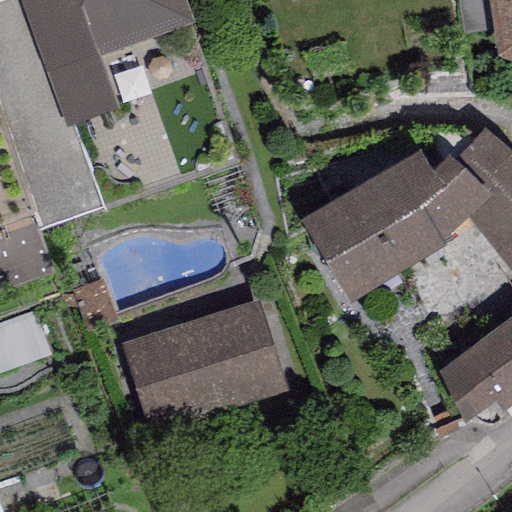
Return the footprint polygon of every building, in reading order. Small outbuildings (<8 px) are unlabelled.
[(118,123),(97,64),(193,35),(180,0),(18,0),(0,6),(0,119),(41,238),(105,216),(76,134),(118,123)] [(511,0),(488,0),(497,66),(511,71),(511,0)] [(419,149),(300,220),(349,306),(451,240),(448,234),(468,219),(511,274),(511,154),(511,153),(485,129),(452,161),(447,156),(431,173),(419,149)] [(260,301),(118,344),(144,432),(286,390),(260,301)] [(511,406),(511,317),(433,375),(468,423),(494,403),(502,413),(511,406)]
